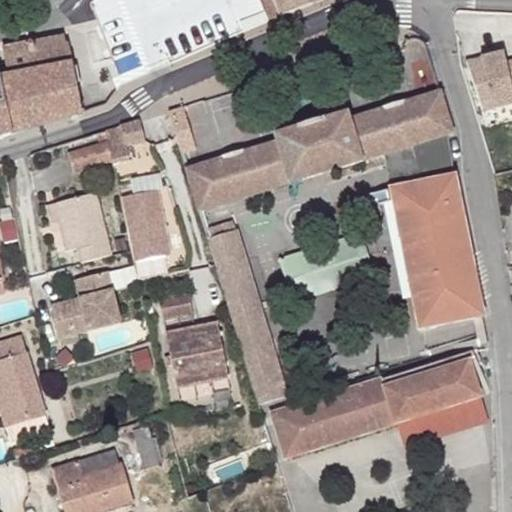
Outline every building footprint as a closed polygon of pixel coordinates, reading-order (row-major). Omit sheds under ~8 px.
[(274,0),(281,16),(281,17),(311,4),(310,0),(274,0)] [(0,137),(87,112),(64,35),(4,47),(10,75),(0,77),(0,137)] [(511,52),(466,63),(478,112),(511,103),(511,52)] [(348,114),(275,137),(277,143),(186,170),(199,212),(290,184),(363,161),(384,155),(454,134),(441,92),(350,120),(348,114)] [(196,149),(184,108),(168,113),(181,154),(196,149)] [(140,121),(106,132),(108,142),(113,163),(129,159),(126,147),(145,142),(140,121)] [(484,317),(455,177),(448,136),(384,155),(420,330),(484,317)] [(108,142),(68,154),(74,175),(113,163),(108,142)] [(123,198),(137,261),(171,254),(157,191),(123,198)] [(380,205),(377,193),(366,195),(369,207),(380,205)] [(96,194),(54,205),(59,222),(66,251),(78,249),(81,263),(112,256),(96,194)] [(59,222),(54,205),(47,206),(51,224),(59,222)] [(3,241),(19,239),(16,217),(0,219),(3,241)] [(287,396),(234,222),(204,231),(258,405),(287,396)] [(362,233),(278,259),(293,304),(376,278),(362,233)] [(50,306),(59,340),(122,324),(108,272),(75,281),(79,299),(81,305),(67,309),(65,303),(50,306)] [(192,315),(188,295),(159,299),(163,321),(192,315)] [(79,299),(65,303),(67,309),(81,305),(79,299)] [(218,324),(167,335),(176,388),(228,378),(218,324)] [(46,416),(21,337),(0,343),(0,407),(6,427),(46,416)] [(467,354),(272,414),(286,459),(396,424),(397,424),(481,398),(471,366),(482,363),(478,348),(466,351),(467,354)] [(231,389),(228,378),(176,388),(179,399),(231,389)] [(488,421),(481,398),(397,424),(404,448),(488,421)] [(46,416),(6,427),(8,435),(48,423),(46,416)] [(151,439),(147,427),(134,430),(137,443),(151,439)] [(158,465),(151,439),(137,443),(144,469),(158,465)] [(33,445),(14,451),(16,459),(35,453),(33,445)] [(115,450),(80,462),(85,477),(120,466),(115,450)] [(85,477),(80,462),(52,471),(65,511),(83,511),(95,508),(96,511),(105,511),(134,503),(123,465),(120,466),(85,477)] [(373,511),(364,487),(323,503),(326,511),(373,511)]
